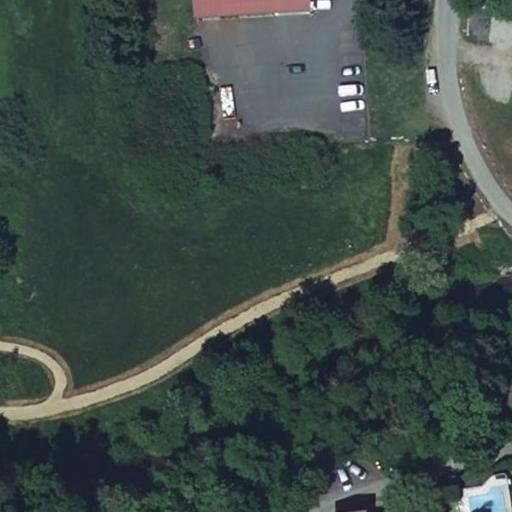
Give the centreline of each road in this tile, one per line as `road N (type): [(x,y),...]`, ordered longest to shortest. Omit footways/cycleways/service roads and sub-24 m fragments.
road 1 (residential): [(448,0),(443,39),(455,114),(511,207)]
road 2 (residential): [(334,511),(511,450)]
